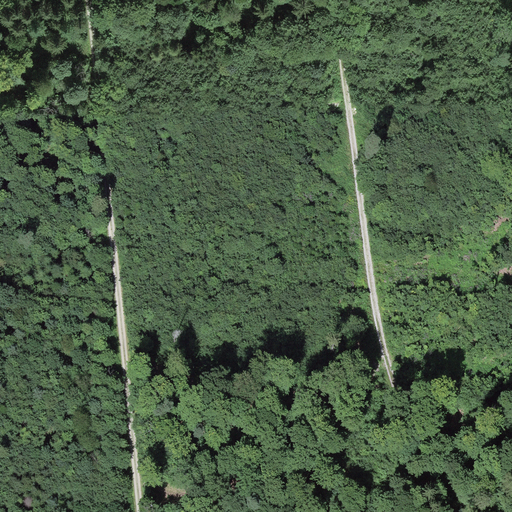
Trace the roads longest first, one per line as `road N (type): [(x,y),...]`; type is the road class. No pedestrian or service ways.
road 1 (track): [(336,0),(383,339),(452,511)]
road 2 (track): [(141,511),(89,0)]
